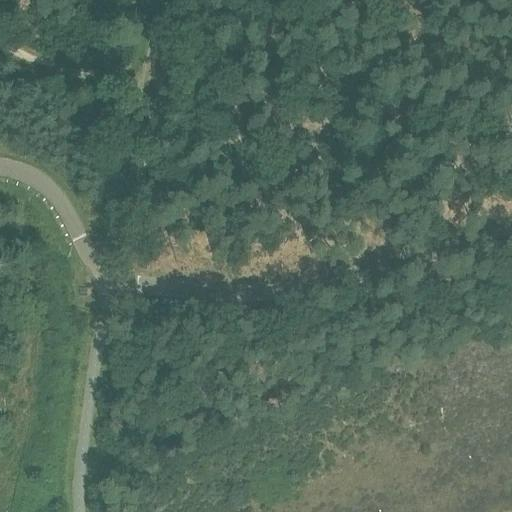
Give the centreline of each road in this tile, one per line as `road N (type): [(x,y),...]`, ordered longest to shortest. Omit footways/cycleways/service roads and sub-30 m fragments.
road 1 (unclassified): [(0,169),(52,191),(106,277),(147,285),(271,293),(511,233)]
road 2 (track): [(143,91),(118,223)]
